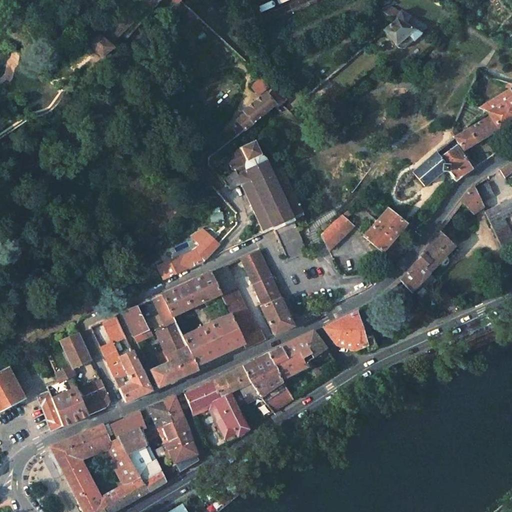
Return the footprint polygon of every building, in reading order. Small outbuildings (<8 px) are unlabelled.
[(388,5),(379,9),(395,19),(400,12),(388,5)] [(400,12),(395,19),(396,19),(404,23),(408,16),(400,11),(400,12)] [(85,13),(77,20),(87,29),(94,22),(85,13)] [(396,19),(383,30),(396,45),(398,48),(403,48),(412,40),(420,34),(404,23),(396,19)] [(99,34),(90,43),(103,57),(109,51),(114,47),(99,34)] [(260,78),(251,85),(259,95),(269,87),(260,78)] [(273,88),(269,91),(281,104),(286,99),(273,88)] [(511,95),(508,89),(479,107),(489,111),(511,96),(511,95)] [(265,94),(244,111),(246,113),(253,122),(271,108),(274,106),(275,105),(265,94)] [(511,96),(489,111),(487,112),(490,116),(498,128),(511,119),(511,96)] [(274,106),(271,108),(277,114),(281,110),(277,107),(276,107),(274,106)] [(239,119),(237,121),(244,129),(253,122),(246,113),(239,119)] [(459,135),(455,137),(463,149),(498,128),(490,116),(459,135)] [(253,142),(240,148),(246,160),(246,161),(259,154),(253,142)] [(435,153),(413,172),(424,186),(442,170),(443,171),(444,171),(446,171),(447,171),(455,181),(462,175),(469,170),(471,168),(455,146),(439,158),(435,153)] [(261,156),(259,154),(246,161),(246,160),(240,148),(225,155),(231,169),(246,162),(245,165),(246,170),(239,173),(240,181),(241,184),(241,185),(252,209),(263,233),(272,229),(273,229),(280,226),(280,225),(282,224),(285,223),(286,224),(293,220),(292,219),(302,215),(301,213),(295,200),(277,160),(272,158),(267,161),(266,160),(261,156)] [(272,158),(264,152),(261,156),(266,160),(267,161),(272,158)] [(511,178),(511,161),(502,166),(509,180),(511,178)] [(241,184),(240,181),(236,170),(223,181),(227,185),(230,189),(241,184)] [(486,183),(475,190),(481,203),(493,195),(486,183)] [(475,190),(473,187),(472,187),(461,202),(473,213),(482,207),(481,203),(475,190)] [(386,194),(380,189),(377,192),(383,197),(386,194)] [(511,198),(485,211),(491,224),(511,214),(511,198)] [(389,208),(364,237),(382,252),(407,222),(389,208)] [(322,235),(321,235),(324,242),(328,250),(352,226),(350,224),(347,220),(345,219),(342,215),(322,235)] [(511,245),(511,236),(504,219),(491,224),(504,250),(504,249),(511,246),(511,245)] [(439,232),(416,261),(429,272),(437,263),(445,255),(454,246),(441,234),(439,232)] [(206,239),(196,250),(201,262),(210,252),(218,244),(213,239),(210,242),(206,239)] [(196,250),(181,257),(187,269),(201,262),(196,250)] [(270,277),(258,250),(241,258),(252,284),(270,277)] [(181,257),(159,267),(164,279),(187,269),(181,257)] [(429,272),(416,261),(400,281),(410,292),(414,288),(422,279),(429,272)] [(224,266),(210,272),(220,294),(229,314),(243,343),(243,344),(244,348),(264,339),(260,329),(255,332),(224,266)] [(210,272),(161,294),(172,316),(189,308),(220,294),(210,272)] [(279,297),(270,277),(252,284),(261,305),(279,297)] [(161,294),(153,298),(161,313),(150,318),(156,330),(174,322),(172,316),(161,294)] [(261,305),(260,306),(273,334),(292,326),(279,297),(261,305)] [(142,303),(136,306),(141,315),(146,313),(142,303)] [(136,306),(122,312),(133,336),(147,330),(141,315),(136,306)] [(189,308),(172,316),(174,322),(175,324),(177,328),(194,320),(189,308)] [(365,338),(356,312),(338,320),(323,328),(332,341),(334,344),(342,346),(348,348),(351,348),(350,352),(357,351),(357,348),(365,345),(368,352),(376,348),(374,342),(371,336),(365,338)] [(229,314),(181,336),(195,366),(196,365),(243,344),(243,343),(229,314)] [(174,322),(156,330),(157,332),(175,324),(174,322)] [(177,328),(175,324),(157,332),(155,333),(168,362),(149,370),(157,387),(197,370),(196,365),(195,366),(181,336),(177,328)] [(147,330),(133,336),(136,342),(144,339),(153,335),(150,328),(147,330)] [(297,352),(304,363),(308,360),(323,350),(326,349),(312,331),(280,347),(285,358),(297,352)] [(72,367),(91,359),(78,332),(60,340),(72,367)] [(144,339),(136,342),(146,362),(153,359),(144,339)] [(115,348),(112,343),(100,348),(113,376),(119,374),(124,371),(118,357),(119,356),(115,348)] [(268,353),(267,352),(281,380),(283,379),(306,366),(304,363),(297,352),(285,358),(280,347),(280,348),(268,353)] [(151,391),(132,350),(119,356),(118,357),(124,371),(129,380),(130,383),(125,385),(118,388),(124,402),(151,391)] [(260,396),(281,381),(281,380),(267,352),(242,366),(249,381),(259,395),(260,396)] [(222,407),(236,432),(237,436),(248,429),(251,427),(246,417),(242,419),(236,408),(231,397),(229,392),(238,387),(241,392),(247,402),(259,395),(249,381),(242,366),(221,377),(212,381),(218,400),(222,407)] [(8,367),(0,371),(0,410),(24,398),(8,367)] [(68,369),(56,374),(59,381),(59,382),(65,379),(71,377),(72,377),(68,369)] [(119,374),(113,376),(118,388),(125,385),(124,382),(122,381),(119,374)] [(76,388),(87,415),(107,407),(109,400),(99,379),(99,378),(76,388)] [(59,381),(55,383),(57,389),(68,385),(65,379),(59,382),(59,381)] [(212,381),(183,394),(191,412),(206,405),(209,410),(211,413),(222,407),(218,400),(212,381)] [(76,388),(51,398),(62,426),(75,421),(87,415),(76,388)] [(48,392),(37,396),(41,405),(47,420),(47,421),(51,431),(62,426),(51,398),(48,392)] [(241,392),(231,397),(236,408),(239,406),(247,402),(241,392)] [(162,401),(171,421),(182,417),(174,396),(163,401),(163,400),(162,401)] [(161,401),(147,407),(152,418),(156,427),(171,421),(162,401),(161,401)] [(251,427),(273,412),(265,403),(246,416),(246,417),(251,427)] [(147,407),(138,411),(138,412),(139,412),(141,422),(152,418),(147,407)] [(211,414),(227,444),(237,437),(237,436),(236,432),(222,407),(211,413),(211,414)] [(209,410),(193,417),(195,422),(199,420),(200,422),(202,422),(208,419),(209,418),(208,416),(211,414),(211,413),(209,410)] [(111,425),(110,425),(118,440),(126,454),(147,443),(145,438),(144,432),(143,429),(141,422),(139,412),(138,412),(111,425)] [(182,417),(171,421),(176,437),(177,437),(188,432),(182,417)] [(171,421),(156,427),(159,432),(164,443),(176,437),(171,421)] [(109,422),(102,424),(111,443),(118,440),(110,425),(111,425),(109,422)] [(148,491),(135,472),(126,454),(118,440),(111,443),(102,424),(49,446),(68,483),(83,511),(111,511),(130,502),(148,491)] [(156,427),(144,432),(145,438),(159,432),(156,427)] [(176,437),(164,443),(168,450),(192,442),(188,432),(177,437),(176,437)] [(197,454),(192,442),(168,450),(168,451),(165,452),(166,453),(165,453),(167,458),(171,457),(174,463),(197,454)] [(147,443),(141,446),(149,464),(155,460),(147,443)] [(164,443),(156,446),(160,456),(165,453),(166,453),(165,452),(168,451),(168,450),(164,443)] [(197,454),(174,463),(175,466),(178,473),(200,460),(197,454)] [(149,464),(135,472),(148,491),(165,481),(155,460),(149,464)] [(172,468),(165,472),(169,479),(178,473),(175,466),(172,468)]
